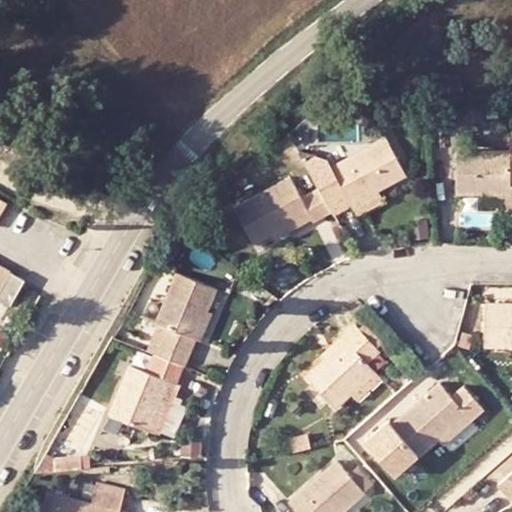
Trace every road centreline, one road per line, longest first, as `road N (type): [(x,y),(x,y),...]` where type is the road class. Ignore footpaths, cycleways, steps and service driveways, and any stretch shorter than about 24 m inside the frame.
road 1 (residential): [(225,511),(226,428),(251,361),(300,304),(360,272),(410,262)]
road 2 (tertiary): [(357,0),(247,86),(162,172)]
road 3 (tertiary): [(0,442),(91,292)]
road 4 (residential): [(124,232),(0,169)]
